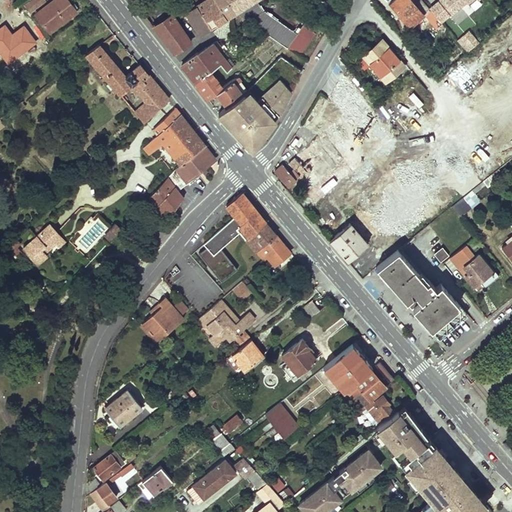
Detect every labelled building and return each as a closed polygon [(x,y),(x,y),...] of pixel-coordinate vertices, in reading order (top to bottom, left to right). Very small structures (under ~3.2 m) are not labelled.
[(45,1),(44,0),(32,0),(25,5),(30,12),(45,1)] [(76,12),(67,0),(54,0),(35,15),(49,32),(76,12)] [(227,18),(215,0),(205,0),(197,5),(211,28),(227,18)] [(237,12),(229,0),(215,0),(227,18),(237,12)] [(229,0),(237,12),(248,20),(268,34),(285,46),(288,47),(299,33),(297,32),(265,9),(264,10),(258,0),(229,0)] [(429,7),(422,0),(420,0),(416,4),(412,0),(392,0),(392,1),(397,7),(396,9),(410,26),(424,14),(437,28),(442,23),(438,17),(431,9),(430,10),(428,9),(429,7)] [(196,6),(192,1),(184,6),(187,11),(196,6)] [(211,28),(197,5),(196,6),(187,11),(185,13),(199,35),(211,28)] [(443,13),(437,5),(431,9),(438,17),(443,13)] [(182,15),(177,6),(170,9),(173,14),(153,27),(173,53),(191,41),(176,19),(182,15)] [(316,33),(303,24),(297,32),(299,33),(288,47),(300,56),(316,33)] [(479,42),(469,30),(457,40),(467,52),(479,42)] [(406,65),(382,37),(369,48),(361,55),(385,83),(406,65)] [(232,66),(213,43),(207,47),(198,53),(181,64),(185,70),(195,83),(210,70),(220,62),(221,64),(227,70),(232,66)] [(0,60),(11,52),(6,44),(0,48),(0,60)] [(444,75),(461,94),(496,63),(480,44),(444,75)] [(98,45),(85,55),(121,95),(132,85),(146,102),(134,111),(143,122),(146,120),(169,100),(139,65),(126,77),(98,45)] [(304,71),(281,55),(255,82),(246,91),(244,93),(227,106),(219,112),(239,134),(249,146),(255,146),(270,126),(280,112),(304,71)] [(223,87),(210,70),(195,83),(205,95),(208,99),(216,92),(223,87)] [(349,76),(324,94),(331,103),(311,117),(351,171),(395,139),(349,76)] [(227,106),(244,93),(234,80),(233,79),(223,87),(216,92),(227,106)] [(178,111),(169,100),(146,120),(156,132),(178,111)] [(28,107),(24,102),(16,108),(19,113),(28,107)] [(19,113),(16,108),(1,118),(4,123),(5,125),(20,114),(19,113)] [(192,128),(188,123),(164,142),(181,164),(205,145),(192,128)] [(317,135),(286,164),(299,178),(301,176),(314,189),(343,163),(317,135)] [(176,168),(169,176),(178,189),(216,160),(211,153),(205,145),(181,164),(176,168)] [(409,161),(393,175),(400,183),(416,169),(409,161)] [(289,172),(282,163),(273,171),(287,186),(296,179),(289,172)] [(496,181),(491,174),(483,181),(486,185),(488,187),(496,181)] [(163,182),(149,197),(165,216),(184,197),(178,189),(169,176),(168,177),(163,182)] [(347,261),(424,196),(412,181),(383,206),(378,200),(354,221),(353,219),(329,240),(347,261)] [(486,185),(483,181),(463,197),(466,201),(486,185)] [(201,246),(212,258),(238,235),(244,243),(265,225),(251,206),(242,195),(223,210),(232,221),(201,246)] [(466,201),(463,197),(462,198),(452,206),(461,216),(471,208),(466,201)] [(476,219),(484,215),(479,207),(472,211),(476,219)] [(109,241),(121,228),(114,222),(103,235),(109,241)] [(49,223),(21,248),(37,266),(48,256),(46,254),(56,245),(58,247),(65,241),(49,223)] [(271,231),(265,225),(244,243),(255,255),(276,237),(271,231)] [(482,244),(477,236),(465,244),(472,252),(482,244)] [(291,255),(276,237),(255,255),(262,264),(266,261),(273,270),(291,255)] [(511,239),(502,248),(511,259),(511,239)] [(472,252),(465,244),(451,256),(476,289),(482,285),(484,287),(489,283),(497,277),(479,254),(475,257),(472,252)] [(448,255),(442,246),(434,253),(440,261),(448,255)] [(426,282),(398,249),(377,266),(407,301),(409,299),(415,306),(413,308),(439,338),(467,314),(441,283),(436,288),(429,280),(426,282)] [(247,286),(244,282),(234,290),(237,295),(247,286)] [(160,338),(184,317),(181,314),(172,305),(164,297),(159,302),(162,305),(152,313),(142,322),(148,329),(151,327),(160,338)] [(181,314),(189,308),(180,298),(172,305),(181,314)] [(239,319),(221,299),(198,318),(204,326),(207,324),(214,333),(211,336),(218,344),(227,336),(230,339),(255,319),(248,311),(239,319)] [(320,310),(312,300),(298,311),(306,321),(320,310)] [(162,305),(159,302),(149,310),(152,313),(162,305)] [(218,344),(211,336),(209,338),(215,346),(218,344)] [(264,355),(250,338),(232,354),(240,364),(245,370),(264,355)] [(309,350),(302,341),(279,360),(296,381),(317,364),(307,351),(309,350)] [(240,364),(232,354),(227,358),(235,368),(240,364)] [(386,369),(379,361),(343,390),(349,399),(352,396),(361,389),(369,399),(394,379),(386,369)] [(369,399),(361,389),(352,396),(360,406),(369,399)] [(141,407),(127,390),(106,407),(112,413),(114,412),(122,422),(141,407)] [(382,396),(379,393),(358,409),(362,413),(363,412),(368,408),(378,419),(391,409),(386,403),(388,402),(382,395),(382,396)] [(297,429),(279,406),(264,418),(282,441),(297,429)] [(402,406),(378,426),(390,440),(387,443),(393,451),(396,448),(405,458),(425,441),(422,437),(424,436),(419,429),(417,431),(409,421),(412,419),(402,406)] [(378,419),(368,408),(363,412),(373,424),(378,419)] [(122,422),(114,412),(112,413),(114,417),(121,424),(122,422)] [(241,420),(237,414),(224,425),(229,430),(241,420)] [(419,429),(412,419),(409,421),(417,431),(419,429)] [(230,442),(221,432),(212,439),(221,449),(230,442)] [(475,511),(482,507),(425,441),(405,458),(394,467),(425,507),(418,511),(475,511)] [(234,446),(230,442),(221,449),(220,450),(224,454),(234,446)] [(142,452),(138,447),(126,456),(129,461),(142,452)] [(368,447),(299,503),(306,511),(322,511),(330,506),(327,501),(332,497),(336,502),(354,487),(350,483),(362,474),(365,478),(382,464),(368,447)] [(120,466),(111,453),(94,467),(98,472),(104,479),(120,466)] [(248,461),(244,457),(234,465),(245,478),(248,475),(255,469),(251,464),(248,461)] [(275,477),(259,457),(251,464),(255,469),(267,482),(275,477)] [(236,472),(225,458),(187,490),(198,503),(236,472)] [(134,466),(131,462),(109,478),(111,480),(121,473),(123,474),(134,466)] [(172,479),(160,465),(138,483),(143,490),(147,487),(153,494),(172,479)] [(267,482),(255,469),(248,475),(259,489),(267,482)] [(350,483),(354,487),(365,478),(362,474),(350,483)] [(272,485),(277,491),(286,485),(281,479),(272,485)] [(116,496),(105,481),(90,492),(94,497),(99,503),(106,498),(109,502),(116,496)] [(257,491),(267,502),(254,511),(280,511),(278,509),(286,502),(285,501),(267,482),(259,489),(257,491)] [(287,485),(280,490),(285,498),(293,493),(287,485)] [(327,501),(330,506),(336,502),(332,497),(327,501)] [(121,511),(126,509),(118,499),(108,507),(110,509),(105,511),(121,511)]
